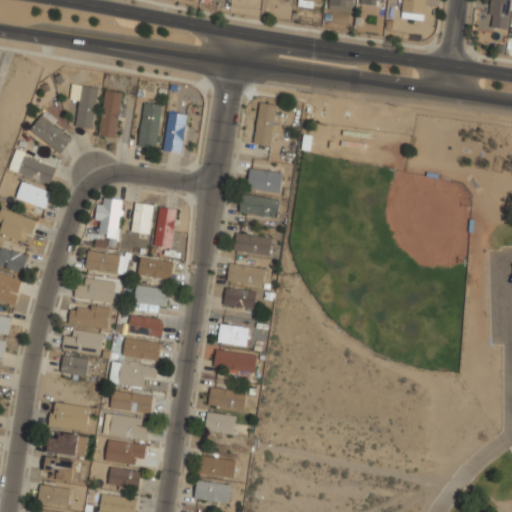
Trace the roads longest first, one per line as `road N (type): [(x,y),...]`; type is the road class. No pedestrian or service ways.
road 1 (secondary): [(0,30),(511,95)]
road 2 (residential): [(236,31),(164,511)]
road 3 (secondary): [(511,83),(449,65),(66,0)]
road 4 (residential): [(91,168),(45,303),(9,511)]
road 5 (residential): [(213,185),(91,168)]
